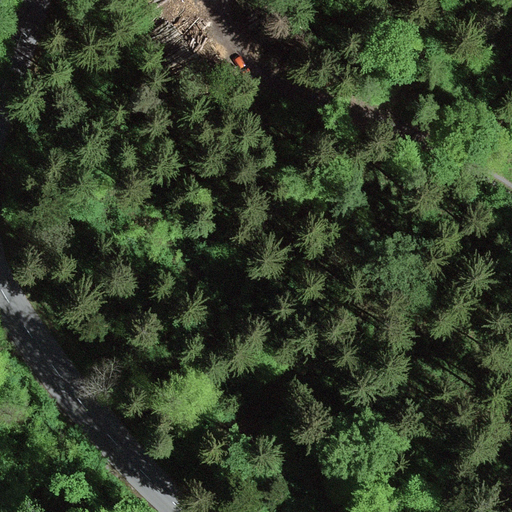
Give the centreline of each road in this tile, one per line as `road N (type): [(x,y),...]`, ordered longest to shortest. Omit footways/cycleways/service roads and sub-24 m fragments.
road 1 (track): [(511,195),(369,111),(218,50),(192,0)]
road 2 (unclassified): [(190,511),(36,353),(0,280)]
